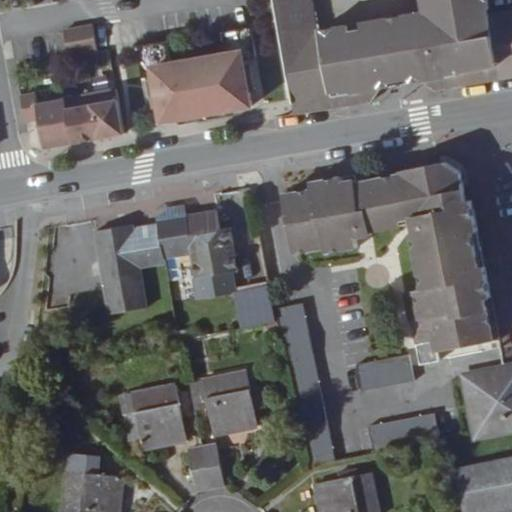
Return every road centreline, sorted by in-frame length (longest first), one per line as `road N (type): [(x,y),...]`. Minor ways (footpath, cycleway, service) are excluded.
road 1 (residential): [(511,103),(18,192)]
road 2 (residential): [(0,25),(158,0)]
